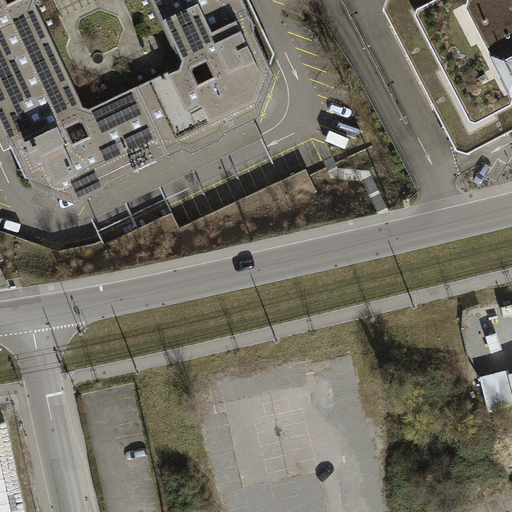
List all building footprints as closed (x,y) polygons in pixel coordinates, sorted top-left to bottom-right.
[(0,0),(0,124),(8,141),(14,146),(24,166),(33,186),(76,202),(103,189),(108,182),(183,147),(193,151),(220,138),(225,131),(259,115),(274,73),(264,52),(255,33),(255,24),(243,0),(0,0)] [(511,0),(385,0),(383,9),(456,149),(468,153),(511,129),(511,0)] [(511,314),(467,319),(471,353),(511,348),(511,314)] [(511,373),(482,382),(492,413),(511,407),(511,373)] [(0,511),(13,511),(0,434),(0,511)]
